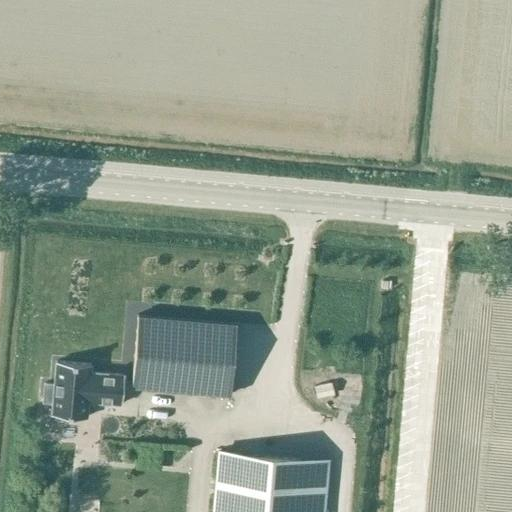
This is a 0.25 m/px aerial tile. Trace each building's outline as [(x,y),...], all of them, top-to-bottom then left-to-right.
[(293,314),(339,316),(339,297),(294,295),(293,314)] [(136,316),(130,387),(229,395),(235,323),(136,316)] [(44,383),(43,401),(52,402),(51,414),(86,417),(87,401),(121,404),(123,375),(90,372),(90,364),(56,361),(54,384),(44,383)] [(213,511),(328,511),(333,466),(219,455),(213,511)] [(41,511),(143,511),(144,496),(41,497),(41,511)]
